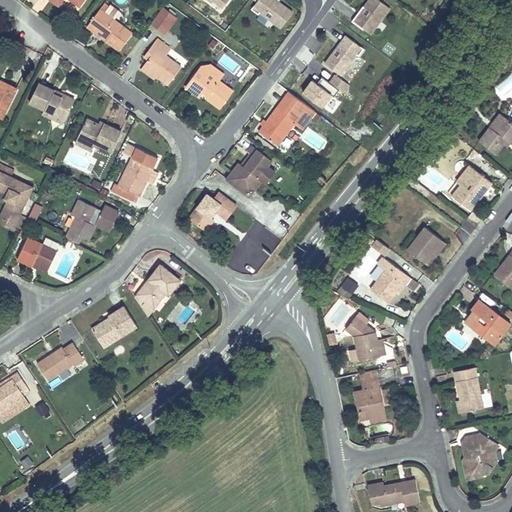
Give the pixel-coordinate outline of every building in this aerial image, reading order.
[(64,0),(62,4),(77,12),(80,7),(68,0),(64,0)] [(202,0),(212,8),(214,5),(222,12),(231,0),(202,0)] [(281,32),(294,13),(275,0),(258,0),(251,11),(258,17),(260,16),(281,32)] [(393,10),(378,0),(369,0),(352,25),(373,39),(393,10)] [(104,1),(87,24),(119,49),(131,32),(104,11),(108,4),(104,1)] [(166,34),(179,16),(164,5),(151,23),(166,34)] [(143,64),(157,75),(168,83),(181,66),(165,54),(170,47),(157,37),(151,45),(155,48),(148,57),(143,64)] [(365,51),(345,37),(324,65),(342,79),(357,57),(359,58),(365,51)] [(148,57),(155,48),(151,45),(144,54),(148,57)] [(200,66),(185,85),(192,91),(196,86),(203,92),(206,90),(210,93),(206,97),(220,107),(233,89),(219,79),(221,77),(212,70),(212,63),(200,66)] [(224,73),(212,63),(212,70),(221,77),(224,73)] [(157,75),(143,64),(140,69),(153,79),(157,75)] [(511,74),(493,90),(505,105),(511,98),(511,74)] [(312,77),(302,92),(324,107),(334,92),(312,77)] [(0,111),(4,113),(16,88),(2,81),(0,86),(0,91),(1,92),(0,92),(0,111)] [(39,81),(30,101),(52,111),(66,118),(74,101),(57,94),(57,95),(53,93),(55,89),(39,81)] [(196,86),(192,91),(199,96),(203,92),(196,86)] [(76,98),(55,89),(53,93),(57,95),(57,94),(74,101),(76,98)] [(314,109),(288,90),(283,98),(298,109),(292,117),(296,119),(294,122),(301,127),(311,114),(314,109)] [(259,131),(277,144),(294,122),(296,119),(292,117),(298,109),(283,98),(259,131)] [(320,113),(314,109),(311,114),(316,118),(320,113)] [(66,118),(52,111),(50,116),(64,122),(66,118)] [(481,135),(499,147),(510,134),(511,135),(511,112),(509,111),(499,124),(492,119),(481,135)] [(87,117),(78,136),(94,145),(95,142),(112,150),(122,130),(104,122),(102,126),(99,125),(100,123),(87,117)] [(94,145),(78,136),(75,141),(92,149),(94,145)] [(239,162),(227,178),(244,191),(249,185),(254,189),(262,179),(259,176),(268,164),(272,159),(253,144),(248,150),(251,152),(253,155),(244,166),(242,164),(239,162)] [(117,185),(139,195),(158,157),(136,146),(117,185)] [(253,155),(251,152),(242,164),(244,166),(253,155)] [(22,227),(26,218),(19,215),(33,187),(11,176),(14,169),(0,162),(0,188),(8,193),(6,198),(8,200),(0,217),(15,224),(22,227)] [(494,176),(476,163),(456,190),(474,203),(494,176)] [(268,164),(259,176),(262,179),(267,183),(276,170),(268,164)] [(249,185),(244,191),(249,195),(254,189),(249,185)] [(208,193),(190,217),(203,227),(211,216),(216,210),(219,212),(224,205),(232,211),(237,205),(218,192),(213,197),(208,193)] [(76,215),(66,237),(79,243),(83,236),(89,239),(96,225),(92,223),(90,222),(97,207),(80,199),(72,214),(76,215)] [(37,220),(42,204),(34,201),(29,217),(37,220)] [(224,205),(219,212),(227,218),(232,211),(224,205)] [(100,208),(97,207),(90,222),(92,223),(100,208)] [(211,216),(203,227),(206,230),(214,219),(211,216)] [(15,224),(0,217),(0,223),(13,229),(15,224)] [(426,257),(443,234),(427,222),(409,245),(426,257)] [(386,250),(391,243),(379,234),(374,241),(386,250)] [(448,238),(443,234),(426,257),(429,261),(448,238)] [(57,250),(28,236),(17,258),(32,265),(34,261),(48,268),(57,250)] [(511,249),(496,270),(511,282),(511,249)] [(48,268),(34,261),(32,265),(46,272),(48,268)] [(373,284),(388,296),(404,277),(407,279),(414,272),(402,263),(396,271),(388,264),(373,284)] [(147,289),(139,299),(157,312),(168,297),(171,299),(182,284),(162,269),(151,284),(153,286),(149,291),(147,289)] [(476,306),(469,315),(498,337),(511,318),(511,317),(482,294),(473,304),(476,306)] [(139,299),(138,301),(150,320),(157,312),(139,299)] [(91,327),(100,340),(111,334),(114,340),(138,325),(124,304),(109,314),(109,315),(111,318),(107,321),(105,318),(91,327)] [(349,325),(360,334),(365,357),(386,352),(382,336),(381,332),(380,327),(359,312),(349,325)] [(111,334),(100,340),(104,346),(114,340),(111,334)] [(388,335),(382,336),(386,352),(392,351),(388,335)] [(63,346),(37,362),(48,380),(74,363),(75,365),(85,359),(73,342),(64,348),(63,346)] [(458,367),(465,408),(485,404),(478,364),(458,367)] [(379,366),(364,369),(367,388),(357,390),(362,419),(384,415),(381,403),(385,402),(379,366)] [(0,411),(25,395),(20,388),(26,384),(18,371),(11,376),(13,378),(0,387),(0,411)] [(0,387),(13,378),(11,376),(0,383),(0,387)] [(36,406),(42,415),(50,409),(44,400),(36,406)] [(484,429),(472,431),(485,439),(495,437),(484,429)] [(468,454),(467,455),(471,473),(486,470),(486,467),(490,466),(498,456),(496,445),(500,440),(495,437),(485,439),(472,431),(466,440),(475,444),(468,454)] [(466,440),(468,454),(475,444),(466,440)] [(29,454),(20,460),(25,468),(34,463),(29,454)] [(383,477),(369,480),(372,498),(379,496),(378,491),(387,489),(388,495),(404,492),(405,496),(406,499),(422,496),(417,473),(384,479),(383,477)] [(378,491),(379,496),(380,501),(405,496),(404,492),(388,495),(387,489),(378,491)]
